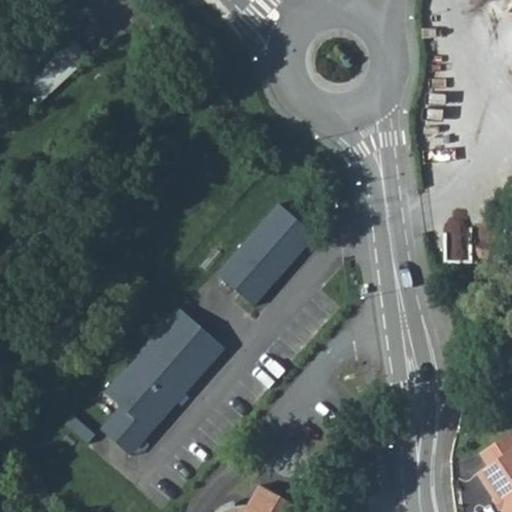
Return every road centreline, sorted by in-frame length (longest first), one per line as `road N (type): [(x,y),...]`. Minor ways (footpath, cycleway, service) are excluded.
road 1 (residential): [(418,461),(414,361),(383,173),(356,111)]
road 2 (residential): [(290,34),(282,71),(301,104),(337,116),(356,111)]
